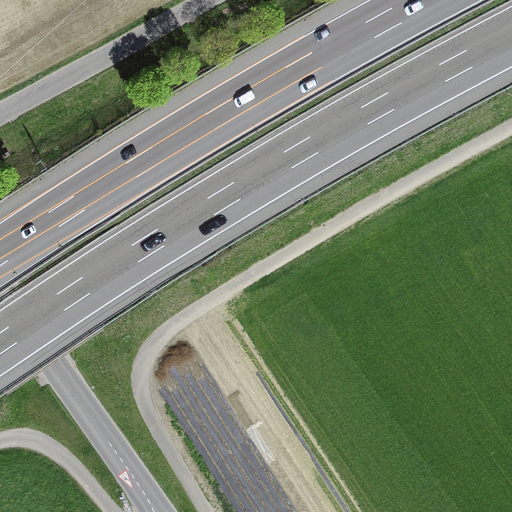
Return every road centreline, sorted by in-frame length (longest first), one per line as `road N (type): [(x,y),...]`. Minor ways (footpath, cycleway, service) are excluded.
road 1 (motorway): [(0,343),(265,173),(511,36)]
road 2 (motorway): [(425,0),(230,110),(0,255)]
road 3 (tertiary): [(0,287),(160,511)]
road 4 (unclassified): [(206,0),(0,114)]
